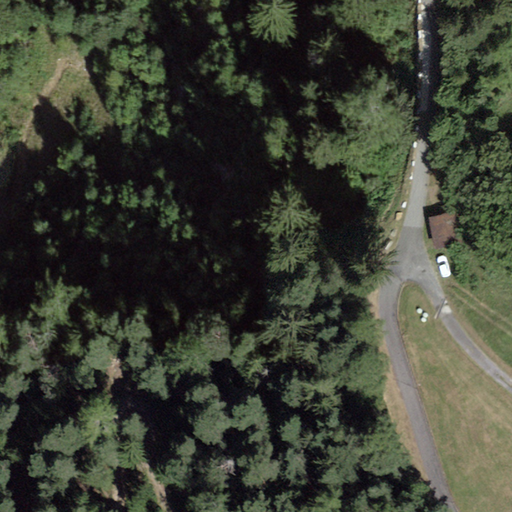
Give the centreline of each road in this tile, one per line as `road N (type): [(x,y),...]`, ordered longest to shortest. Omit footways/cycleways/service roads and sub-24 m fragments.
road 1 (unclassified): [(429,0),(424,153),(384,322),(435,483),(452,511)]
road 2 (track): [(118,511),(114,399),(126,391),(135,391),(147,411),(166,511)]
road 3 (track): [(411,207),(442,315),(511,390)]
